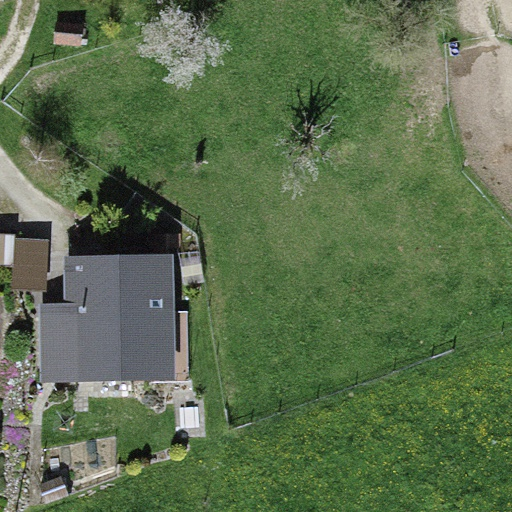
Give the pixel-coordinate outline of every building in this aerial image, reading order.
[(54,47),(83,49),(85,26),(56,24),(54,47)] [(181,250),(182,237),(150,236),(149,249),(181,250)] [(34,239),(0,237),(0,269),(32,271),(34,239)] [(206,283),(200,254),(178,259),(184,288),(206,283)] [(40,309),(41,388),(174,387),(174,263),(63,263),(64,309),(40,309)] [(69,499),(62,480),(40,488),(47,507),(69,499)]
